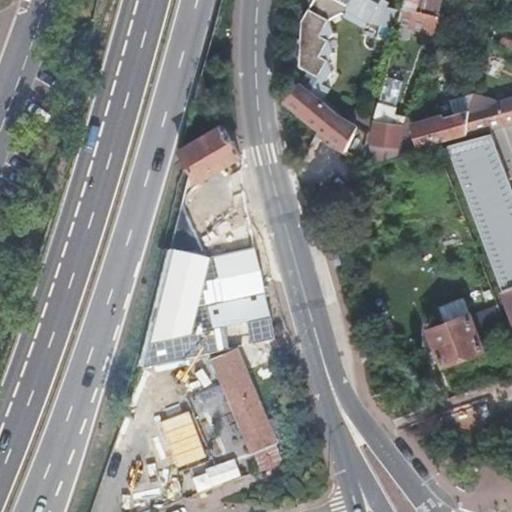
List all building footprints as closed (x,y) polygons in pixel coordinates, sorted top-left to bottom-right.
[(314,0),(302,20),(331,32),(332,30),(331,18),(344,11),(347,12),(346,15),(366,25),(369,19),(399,27),(400,24),(402,15),(403,9),(386,4),(387,0),(314,0)] [(405,0),(405,3),(403,9),(402,15),(400,24),(415,29),(427,33),(432,35),(439,15),(443,0),(405,0)] [(331,32),(302,20),(302,21),(302,23),(299,51),(297,65),(323,79),(329,70),(325,58),(329,50),(327,38),(331,32)] [(299,51),(302,23),(283,21),(282,33),(287,34),(285,49),(299,51)] [(399,27),(397,35),(411,40),(415,29),(400,24),(399,27)] [(439,48),(435,58),(457,66),(461,57),(439,48)] [(296,81),(283,97),(283,100),(333,141),(329,146),(344,149),(343,155),(364,161),(372,133),(337,113),(296,81)] [(410,128),(413,142),(414,148),(429,143),(437,140),(458,134),(469,131),(470,110),(475,94),(453,100),(457,113),(413,126),(410,127),(410,128)] [(499,124),(511,120),(511,95),(498,99),(475,94),(470,110),(469,131),(499,124)] [(401,149),(402,152),(414,148),(413,142),(410,128),(410,127),(413,120),(395,114),(397,108),(379,102),(376,121),(370,159),(401,149)] [(193,168),(188,185),(241,155),(223,124),(199,139),(182,148),(193,168)] [(511,181),(493,131),(449,142),(511,309),(511,181)] [(181,267),(170,271),(252,452),(277,441),(186,241),(173,247),(181,267)] [(442,305),(448,322),(456,319),(466,315),(471,313),(465,297),(442,305)] [(499,303),(471,313),(480,339),(508,328),(499,303)] [(466,315),(456,319),(448,322),(433,328),(444,364),(484,348),(480,339),(471,313),(466,315)] [(152,378),(151,392),(183,393),(183,379),(152,378)] [(219,387),(191,399),(206,432),(218,427),(209,407),(225,400),(219,387)] [(224,484),(184,395),(159,407),(178,448),(154,458),(174,503),(188,497),(198,493),(224,484)] [(260,456),(265,468),(276,464),(271,451),(260,456)]
